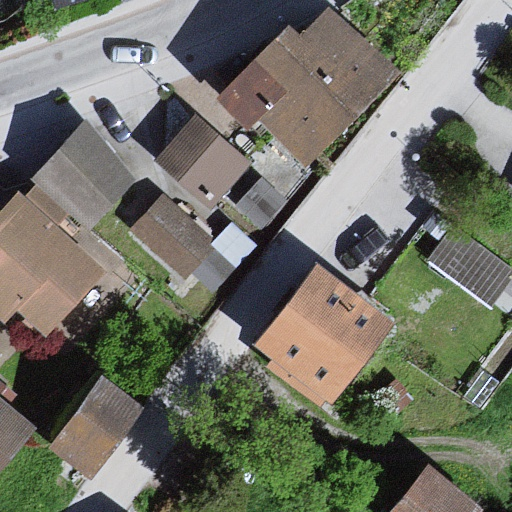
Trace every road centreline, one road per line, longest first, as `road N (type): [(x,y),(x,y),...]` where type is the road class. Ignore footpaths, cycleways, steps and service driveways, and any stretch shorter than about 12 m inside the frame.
road 1 (residential): [(498,0),(100,511)]
road 2 (tertiary): [(0,88),(231,0)]
